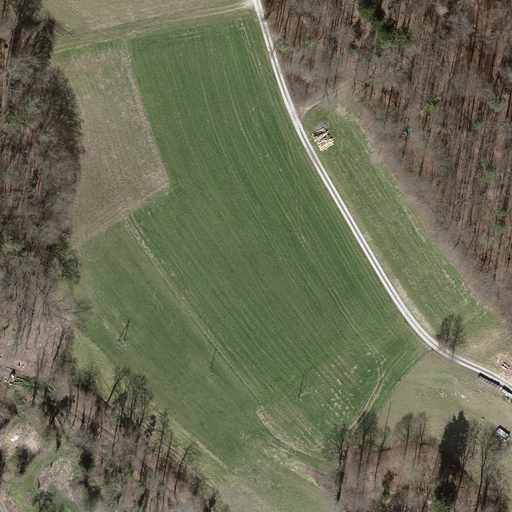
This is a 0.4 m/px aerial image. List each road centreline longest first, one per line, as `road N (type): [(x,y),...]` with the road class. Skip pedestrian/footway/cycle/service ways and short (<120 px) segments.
road 1 (track): [(511,388),(439,342),(381,281),(317,164),(274,68),(255,0)]
road 2 (track): [(188,511),(112,438),(0,369)]
